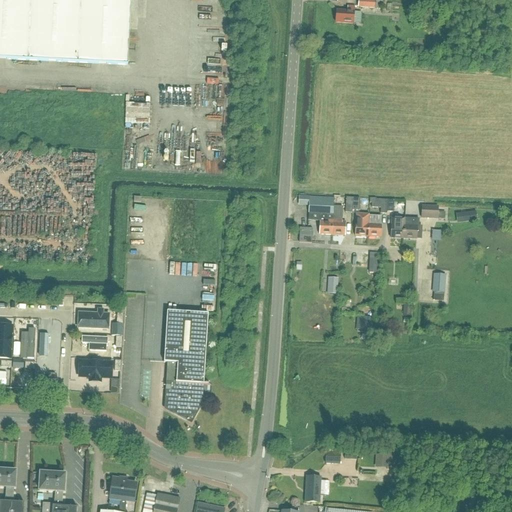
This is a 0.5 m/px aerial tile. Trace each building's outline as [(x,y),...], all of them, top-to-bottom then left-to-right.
[(0,0),(0,59),(127,66),(130,0),(0,0)] [(375,1),(363,0),(358,0),(358,8),(374,10),(375,1)] [(354,8),(347,7),(347,12),(336,11),(335,24),(353,25),(354,8)] [(150,123),(151,106),(126,105),(125,123),(150,123)] [(208,124),(219,124),(219,115),(209,114),(208,124)] [(332,236),(334,208),(333,208),(333,199),(310,198),(310,199),(300,198),(299,205),(309,206),(308,221),(320,222),(319,235),(332,236)] [(386,215),(387,201),(375,200),(375,199),(369,199),(369,204),(371,204),(371,208),(380,209),(380,214),(386,215)] [(421,207),(421,219),(436,220),(437,207),(421,207)] [(334,208),(332,236),(345,237),(346,217),(345,223),(341,223),(342,208),(334,208)] [(465,222),(478,219),(476,211),(464,214),(465,222)] [(354,237),(367,238),(368,217),(368,215),(356,215),(354,237)] [(380,218),(368,217),(367,238),(380,239),(381,225),(380,225),(380,218)] [(390,239),(403,240),(404,220),(391,219),(390,239)] [(403,240),(416,240),(421,240),(421,227),(418,227),(419,220),(404,220),(403,240)] [(299,244),(311,244),(312,230),(300,229),(299,244)] [(192,262),(192,275),(204,275),(205,263),(192,262)] [(435,275),(434,294),(444,294),(445,276),(435,275)] [(178,295),(177,303),(183,305),(185,296),(178,295)] [(166,391),(165,410),(187,422),(187,423),(191,425),(194,421),(193,420),(201,405),(202,386),(212,386),(203,385),(208,315),(167,312),(164,363),(168,364),(167,383),(166,383),(165,391),(166,391)] [(78,334),(110,335),(111,319),(105,319),(105,313),(97,313),(97,319),(79,318),(78,334)] [(364,318),(362,330),(364,330),(363,334),(370,335),(370,331),(371,331),(372,319),(364,318)] [(112,325),(111,329),(111,336),(122,337),(122,325),(116,325),(112,325)] [(12,329),(0,328),(0,360),(11,361),(12,329)] [(28,335),(22,335),(21,360),(33,360),(34,342),(28,342),(28,335)] [(90,354),(108,355),(108,342),(83,342),(83,349),(90,349),(90,354)] [(50,349),(44,349),(43,373),(55,374),(56,345),(50,345),(50,349)] [(111,349),(111,353),(110,360),(121,360),(121,349),(115,349),(111,349)] [(23,370),(23,369),(24,363),(24,361),(22,361),(13,360),(12,369),(23,370)] [(112,381),(113,365),(80,364),(80,380),(90,380),(89,387),(102,387),(102,381),(112,381)] [(357,451),(345,450),(345,461),(356,461),(357,451)] [(340,466),(340,454),(337,454),(337,453),(326,453),(325,465),(340,466)] [(375,454),(375,468),(389,469),(389,455),(375,454)] [(0,488),(6,488),(5,503),(0,502),(0,511),(23,511),(24,504),(13,503),(13,489),(15,489),(16,472),(0,471),(0,488)] [(55,493),(54,507),(50,507),(50,511),(74,511),(74,508),(61,507),(62,493),(64,493),(65,475),(40,474),(39,491),(55,493)] [(319,504),(319,496),(328,496),(329,482),(320,482),(320,478),(306,478),(305,503),(319,504)] [(124,511),(126,502),(134,503),(136,485),(126,484),(126,481),(112,480),(109,499),(120,501),(118,511),(102,511),(100,511),(124,511)] [(157,495),(153,511),(177,511),(180,499),(157,495)]
